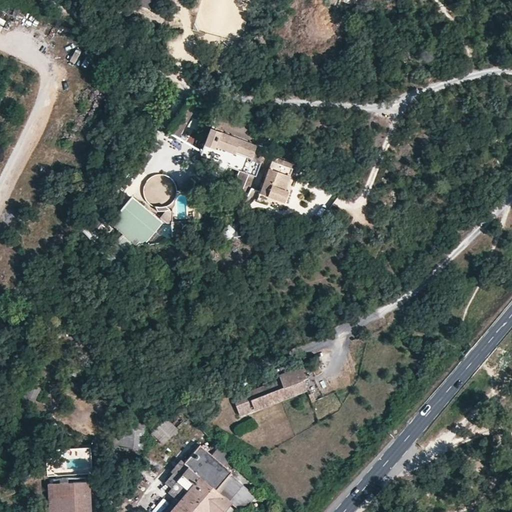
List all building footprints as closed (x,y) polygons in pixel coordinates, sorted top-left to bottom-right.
[(148,0),(141,0),(140,6),(151,10),(154,2),(148,0)] [(183,103),(168,132),(178,138),(197,104),(183,103)] [(257,161),(262,145),(202,120),(190,149),(209,158),(199,170),(207,173),(218,160),(242,170),(248,157),(257,161)] [(275,163),(272,173),(293,180),(297,170),(275,163)] [(251,190),(255,178),(240,173),(235,185),(251,190)] [(293,180),(272,173),(264,198),(289,206),(293,194),(289,193),(293,180)] [(164,225),(134,200),(112,226),(134,244),(138,240),(147,246),(164,225)] [(193,223),(173,224),(173,238),(194,237),(193,223)] [(229,243),(243,236),(237,224),(223,232),(229,243)] [(97,242),(101,233),(87,227),(84,235),(97,242)] [(296,362),(271,371),(273,380),(298,371),(296,362)] [(298,371),(273,380),(222,399),(229,417),(299,392),(296,380),(300,378),(298,371)] [(5,409),(14,413),(19,405),(27,409),(39,386),(23,379),(5,409)] [(177,422),(164,411),(151,426),(164,438),(177,422)] [(121,439),(142,442),(146,416),(137,414),(136,421),(124,420),(121,439)] [(225,511),(234,503),(220,490),(236,471),(205,443),(180,474),(177,471),(168,482),(183,496),(174,506),(163,496),(154,508),(158,511),(225,511)] [(91,511),(90,476),(56,478),(57,511),(91,511)]
